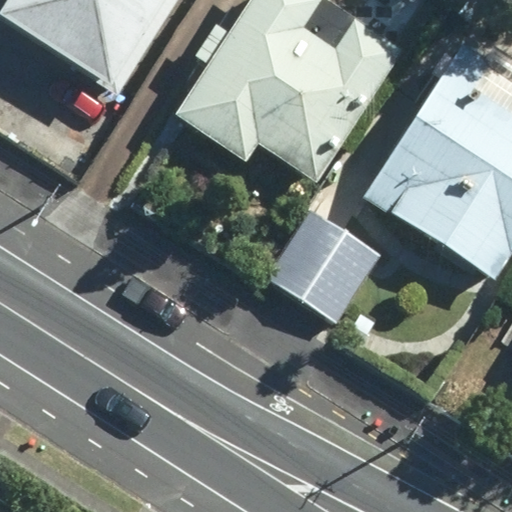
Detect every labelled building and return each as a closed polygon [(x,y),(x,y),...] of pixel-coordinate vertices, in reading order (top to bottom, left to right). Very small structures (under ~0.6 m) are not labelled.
[(6,0),(0,11),(0,43),(96,102),(158,0),(6,0)] [(247,0),(165,133),(232,175),(245,155),(310,196),(391,67),(283,0),(247,0)] [(406,0),(363,0),(393,20),(406,0)] [(511,248),(511,93),(447,55),(355,210),(488,289),(511,248)] [(96,139),(29,98),(7,134),(74,175),(96,139)] [(373,263),(315,227),(273,295),(331,330),(373,263)]
